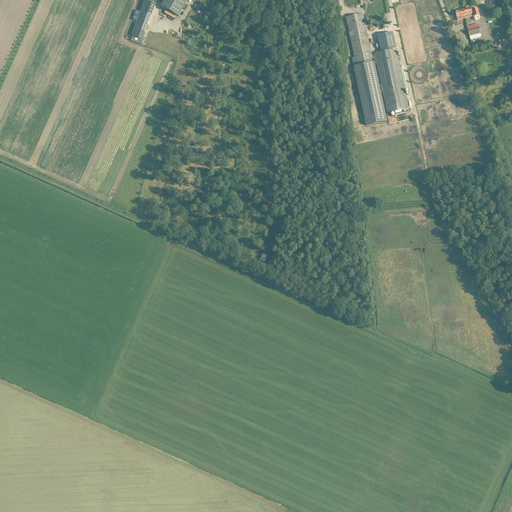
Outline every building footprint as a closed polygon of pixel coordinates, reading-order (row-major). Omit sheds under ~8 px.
[(185,4),(187,0),(164,0),(161,6),(178,16),(183,8),(185,4)] [(151,16),(155,5),(144,1),(140,12),(151,16)] [(471,8),(463,10),(464,16),(465,19),(474,16),(475,20),(480,19),(479,15),(480,15),(478,8),(472,10),(471,8)] [(464,16),(463,10),(455,12),(458,21),(463,19),(462,16),(464,16)] [(372,55),(363,14),(346,18),(356,64),(353,65),(366,126),(387,121),(374,60),(373,60),(373,59),(375,58),(387,113),(409,109),(396,49),(374,54),(372,55)] [(481,34),(480,30),(474,31),(474,28),(468,30),(470,37),(481,34)] [(378,36),(381,51),(396,48),(393,33),(378,36)]
